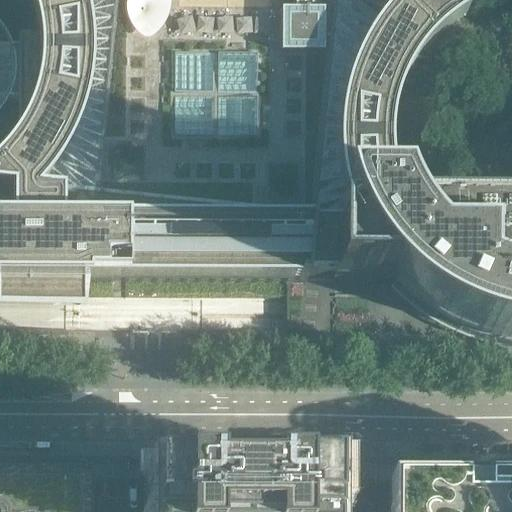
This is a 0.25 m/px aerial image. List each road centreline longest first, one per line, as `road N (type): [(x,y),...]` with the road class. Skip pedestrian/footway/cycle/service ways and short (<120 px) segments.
road 1 (tertiary): [(353,421),(115,422)]
road 2 (tertiary): [(511,420),(353,421)]
